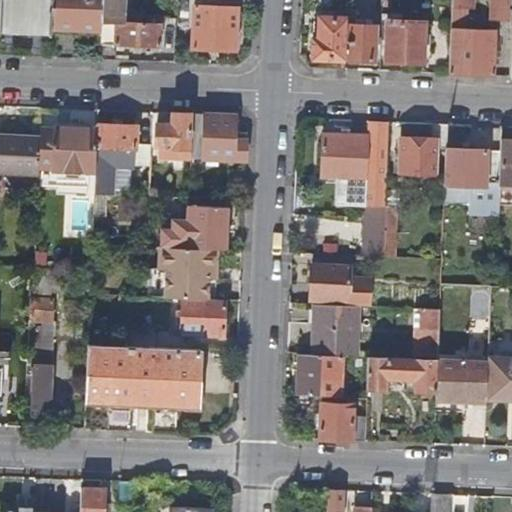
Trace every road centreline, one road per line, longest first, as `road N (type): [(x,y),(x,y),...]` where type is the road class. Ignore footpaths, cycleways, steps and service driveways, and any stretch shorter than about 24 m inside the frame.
road 1 (residential): [(275,91),(259,463)]
road 2 (residential): [(0,80),(275,91)]
road 3 (residential): [(259,463),(0,451)]
road 4 (residential): [(511,473),(259,463)]
road 5 (residential): [(275,91),(511,101)]
